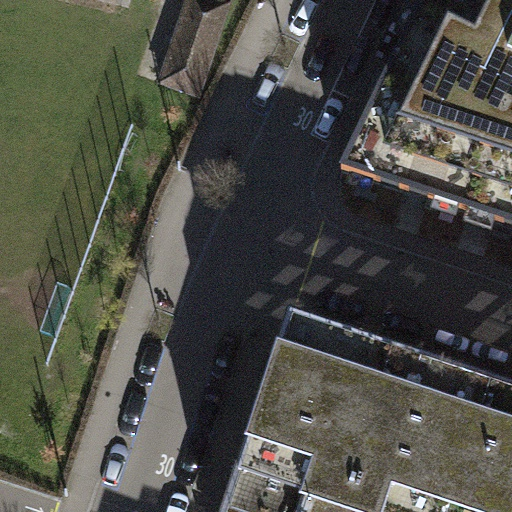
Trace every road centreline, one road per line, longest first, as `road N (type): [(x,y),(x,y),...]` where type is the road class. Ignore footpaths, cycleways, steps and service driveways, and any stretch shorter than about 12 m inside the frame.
road 1 (residential): [(240,231),(140,511)]
road 2 (residential): [(240,231),(511,326)]
road 3 (residential): [(345,0),(240,231)]
